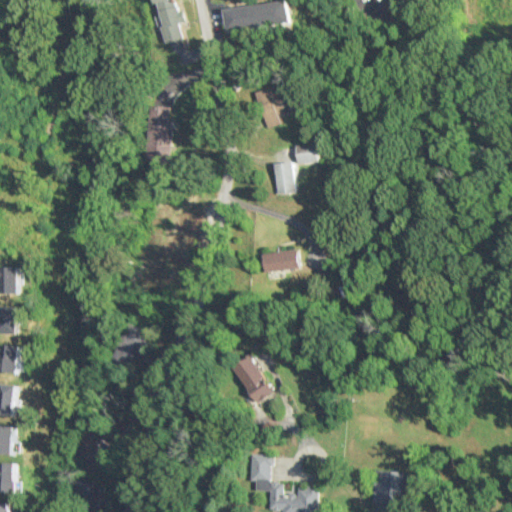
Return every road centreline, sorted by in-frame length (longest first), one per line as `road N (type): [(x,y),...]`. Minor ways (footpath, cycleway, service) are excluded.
road 1 (residential): [(197,0),(228,171),(125,511)]
road 2 (residential): [(212,511),(214,473),(237,428),(265,422),(293,429),(310,460)]
